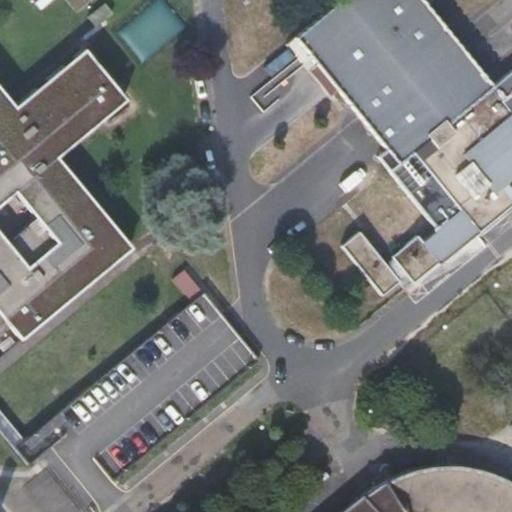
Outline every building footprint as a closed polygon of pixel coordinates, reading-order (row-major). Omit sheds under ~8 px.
[(379,155),(436,227),(454,249),(511,201),(511,68),(491,86),(421,0),(368,0),(307,50),(323,73),(314,79),(340,111),(349,103),(388,149),(379,155)] [(0,351),(129,246),(62,161),(132,105),(90,53),(20,110),(0,84),(0,351)] [(385,208),(367,187),(355,196),(373,219),(385,208)] [(436,262),(454,249),(436,227),(419,240),(436,262)] [(403,288),(436,262),(419,240),(416,236),(383,262),(357,231),(340,246),(379,294),(396,281),(403,288)] [(316,253),(308,243),(299,250),(306,260),(316,253)] [(511,511),(511,486),(496,477),(469,469),(449,466),(426,468),(394,476),(375,487),(358,500),(354,499),(337,511),(511,511)]
